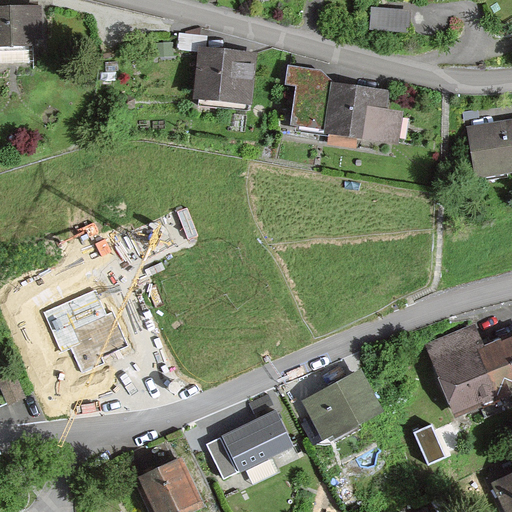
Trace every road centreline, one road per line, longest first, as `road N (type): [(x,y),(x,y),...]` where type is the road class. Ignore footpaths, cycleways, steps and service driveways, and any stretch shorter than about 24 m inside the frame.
road 1 (residential): [(511,287),(420,312),(171,419),(51,439)]
road 2 (residential): [(511,77),(448,80),(107,0)]
